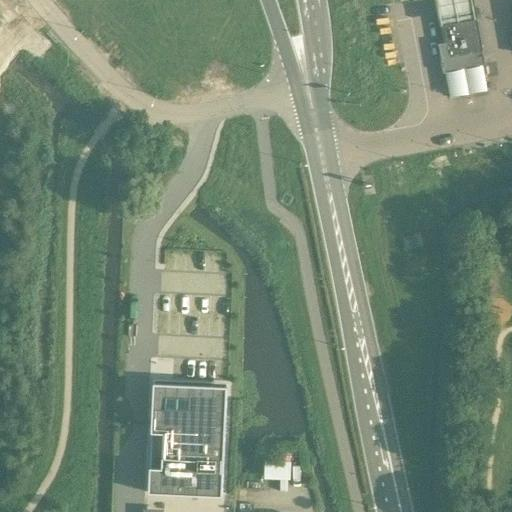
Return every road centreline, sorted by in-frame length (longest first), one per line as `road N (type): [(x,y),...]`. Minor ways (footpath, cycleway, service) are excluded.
road 1 (secondary): [(305,90),(398,511)]
road 2 (unclassified): [(140,422),(143,233),(190,165),(203,112),(221,107)]
road 3 (unclassified): [(149,0),(187,73),(221,107)]
